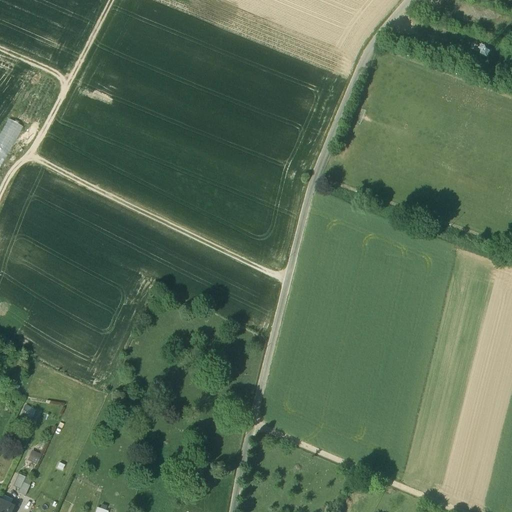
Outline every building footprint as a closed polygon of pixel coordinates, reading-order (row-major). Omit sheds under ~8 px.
[(0,166),(21,125),(6,117),(0,129),(0,166)] [(477,233),(438,219),(435,227),(474,242),(475,240),(477,233)] [(21,416),(32,420),(36,412),(24,407),(21,416)] [(37,464),(41,455),(31,451),(28,460),(37,464)] [(25,477),(18,474),(13,486),(19,489),(22,483),(25,477)] [(29,486),(22,483),(19,489),(18,493),(25,496),(29,486)] [(9,511),(12,506),(0,500),(0,511),(9,511)]
